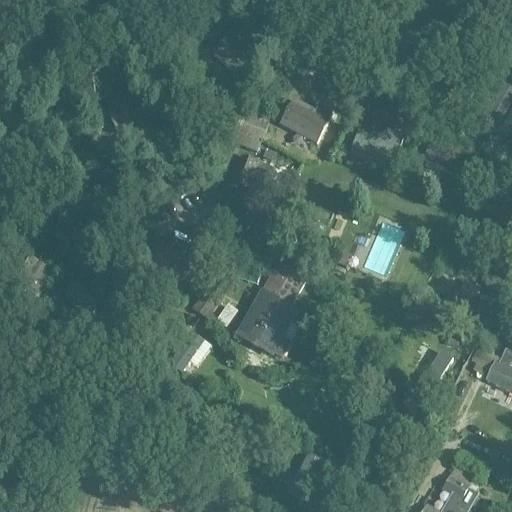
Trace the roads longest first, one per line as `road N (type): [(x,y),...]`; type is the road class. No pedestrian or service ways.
road 1 (track): [(281,511),(0,353)]
road 2 (track): [(41,0),(0,176)]
